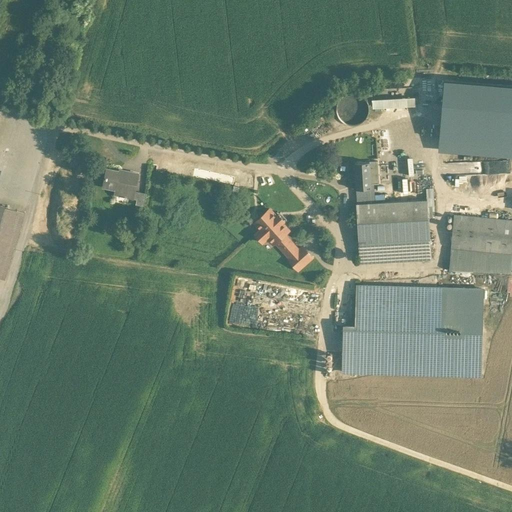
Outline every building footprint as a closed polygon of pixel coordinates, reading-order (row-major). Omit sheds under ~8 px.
[(511,82),(445,78),(440,149),(511,154),(511,82)] [(415,98),(372,100),(372,110),(415,108),(415,98)] [(510,160),(489,160),(489,163),(486,163),(486,171),(509,171),(510,160)] [(378,162),(354,163),(355,190),(372,189),(372,186),(374,186),(379,185),(378,162)] [(138,174),(120,170),(119,172),(107,169),(103,187),(116,189),(115,192),(125,194),(124,198),(126,199),(127,198),(133,199),(138,174)] [(372,189),(355,190),(356,206),(375,204),(374,186),(372,186),(372,189)] [(146,194),(138,192),(136,204),(144,206),(146,194)] [(375,204),(356,206),(360,266),(432,261),(428,201),(375,204)] [(0,205),(0,266),(17,210),(0,205)] [(276,216),(269,209),(254,222),(260,229),(255,234),(263,242),(268,237),(274,244),(276,242),(285,252),(286,252),(291,257),(299,250),(284,234),(289,230),(282,223),(284,221),(278,214),(276,216)] [(511,218),(454,214),(450,271),(511,275),(511,258),(511,218)] [(291,257),(289,259),(298,270),(312,257),(303,247),(299,250),(291,257)] [(487,288),(359,284),(357,332),(346,332),(345,374),(484,379),(487,288)]
